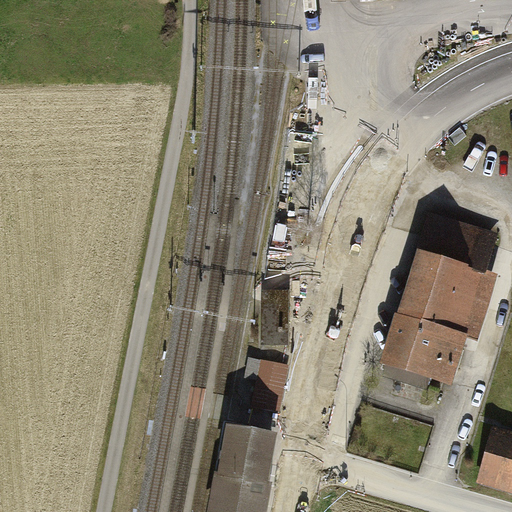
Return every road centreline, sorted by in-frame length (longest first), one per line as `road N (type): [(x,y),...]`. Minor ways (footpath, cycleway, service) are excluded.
road 1 (track): [(191,0),(183,107),(105,511)]
road 2 (tertiary): [(304,459),(340,292),(393,166)]
road 3 (residential): [(318,58),(423,21),(511,14)]
road 4 (unclassified): [(304,459),(493,511)]
road 5 (tertiary): [(393,166),(432,123),(511,78)]
road 6 (residential): [(393,166),(358,133),(318,58)]
